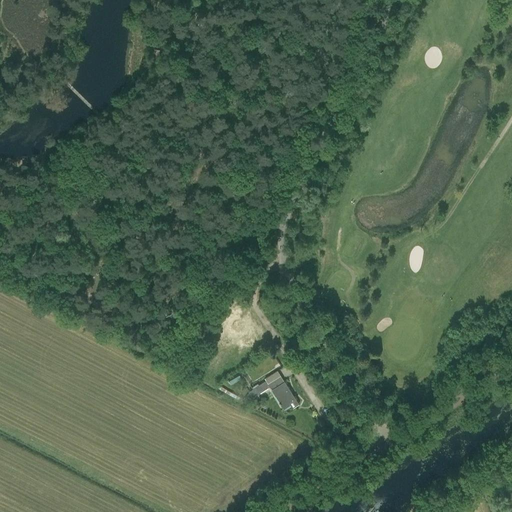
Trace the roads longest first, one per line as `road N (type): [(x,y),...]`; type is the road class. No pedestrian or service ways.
road 1 (unclassified): [(387,441),(293,283),(285,228),(300,183),(397,0)]
road 2 (track): [(352,464),(254,304),(253,285),(286,266)]
road 3 (unclassified): [(387,441),(511,364)]
road 4 (unclassified): [(271,511),(387,441)]
